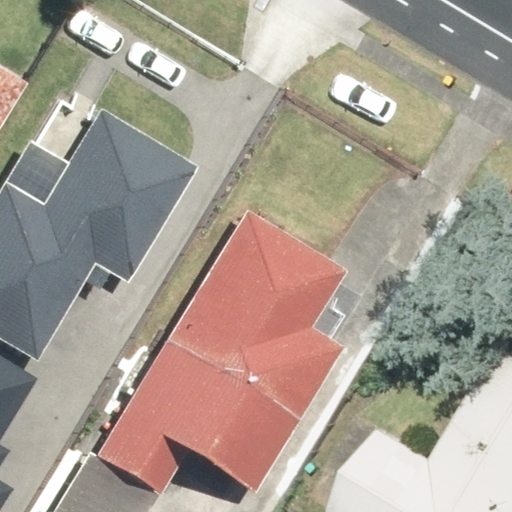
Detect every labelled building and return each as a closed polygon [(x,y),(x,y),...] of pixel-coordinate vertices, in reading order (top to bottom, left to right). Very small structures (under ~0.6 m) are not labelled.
[(0,111),(21,77),(0,63),(0,111)] [(13,132),(0,157),(0,348),(31,364),(83,260),(124,281),(180,168),(77,117),(58,154),(13,132)] [(43,506),(52,511),(138,511),(180,448),(244,490),(338,345),(302,322),(338,268),(240,204),(43,506)] [(511,511),(511,340),(504,337),(442,451),(388,421),(341,508),(347,511),(511,511)] [(0,511),(0,394),(16,367),(0,357),(0,511)]
